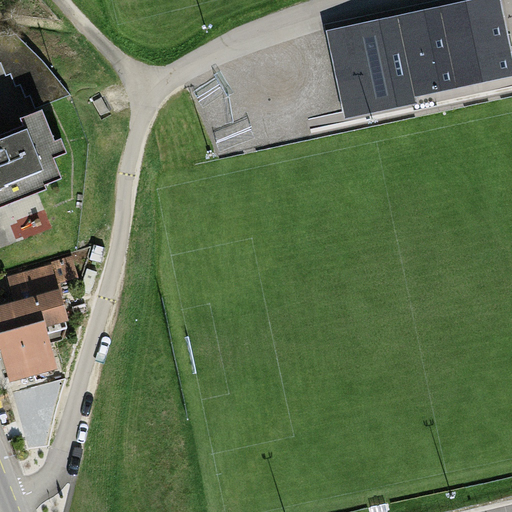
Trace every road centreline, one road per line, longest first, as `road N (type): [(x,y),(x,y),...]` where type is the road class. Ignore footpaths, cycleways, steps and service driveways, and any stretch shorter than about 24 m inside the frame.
road 1 (unclassified): [(0,505),(47,482),(62,450),(111,286),(133,143),(157,94),(218,57),(388,0)]
road 2 (track): [(62,0),(157,94)]
